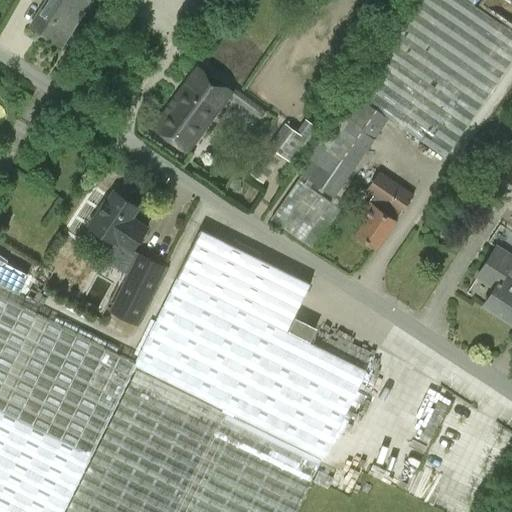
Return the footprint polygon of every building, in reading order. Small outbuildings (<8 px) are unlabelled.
[(68,26),(84,0),(46,0),(39,13),(51,21),(43,34),(62,46),(73,29),(68,26)] [(511,30),(467,0),(418,0),(356,94),(353,92),(297,170),(334,197),(389,118),(445,157),(511,58),(511,30)] [(187,151),(232,91),(197,65),(153,126),(187,151)] [(255,122),(264,110),(235,90),(227,102),(255,122)] [(285,123),(249,172),(263,183),(283,156),(295,165),(321,130),(306,119),(296,131),(285,123)] [(377,247),(386,234),(413,193),(380,170),(366,190),(375,195),(370,201),(369,200),(359,215),(365,220),(356,233),(377,247)] [(314,248),(341,208),(298,178),(271,218),(314,248)] [(485,178),(478,188),(489,194),(495,184),(485,178)] [(100,210),(89,226),(115,243),(105,258),(129,275),(111,311),(137,323),(165,266),(140,254),(133,250),(147,229),(131,218),(138,206),(132,202),(132,199),(124,194),(121,195),(115,191),(102,211),(100,210)] [(482,212),(489,201),(475,192),(468,203),(482,212)] [(294,511),(321,459),(231,416),(233,413),(321,457),(365,372),(286,332),(310,284),(202,229),(134,362),(136,362),(135,363),(222,408),(221,411),(136,370),(94,455),(66,511),(294,511)] [(511,323),(511,257),(496,247),(476,277),(494,288),(484,305),(511,323)] [(0,255),(0,282),(19,292),(27,275),(5,264),(7,260),(0,255)] [(0,296),(0,511),(62,511),(135,363),(134,363),(134,362),(0,296)]
